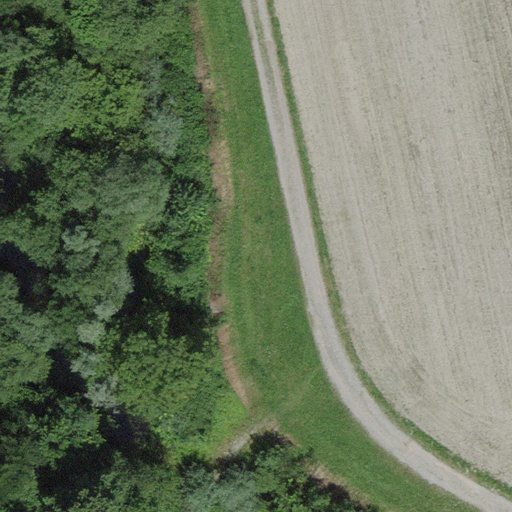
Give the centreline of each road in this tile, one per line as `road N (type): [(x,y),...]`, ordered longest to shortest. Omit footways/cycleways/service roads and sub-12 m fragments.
road 1 (track): [(330,357),(248,0)]
road 2 (track): [(511,509),(435,470),(374,420),(330,357)]
